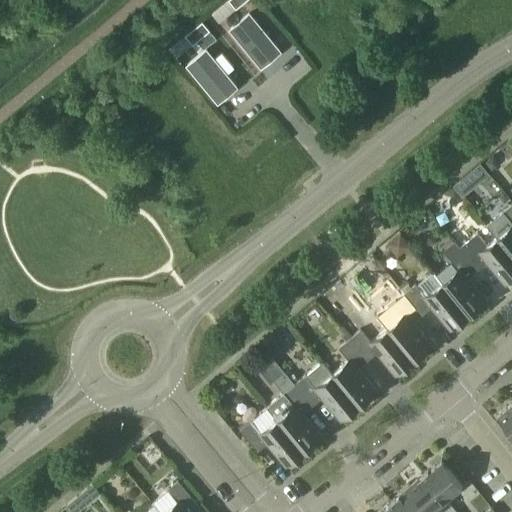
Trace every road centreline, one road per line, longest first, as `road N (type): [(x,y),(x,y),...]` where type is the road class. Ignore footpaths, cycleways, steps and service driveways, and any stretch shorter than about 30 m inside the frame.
road 1 (tertiary): [(235,267),(511,50)]
road 2 (residential): [(307,511),(448,397)]
road 3 (residential): [(273,511),(164,381)]
road 4 (residential): [(144,397),(240,511)]
